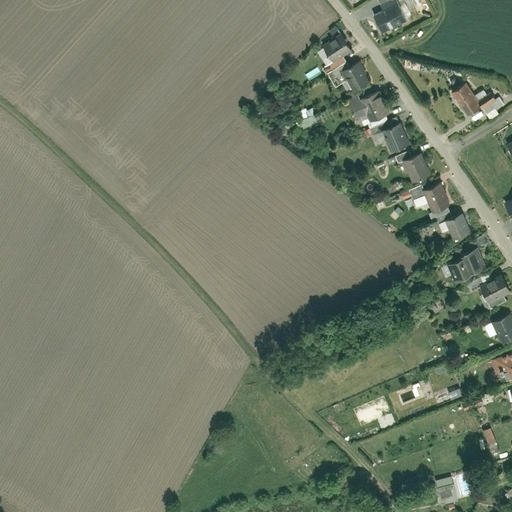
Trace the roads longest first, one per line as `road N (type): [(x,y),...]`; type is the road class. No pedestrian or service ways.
road 1 (track): [(398,511),(152,242),(0,105)]
road 2 (residential): [(330,0),(451,157)]
